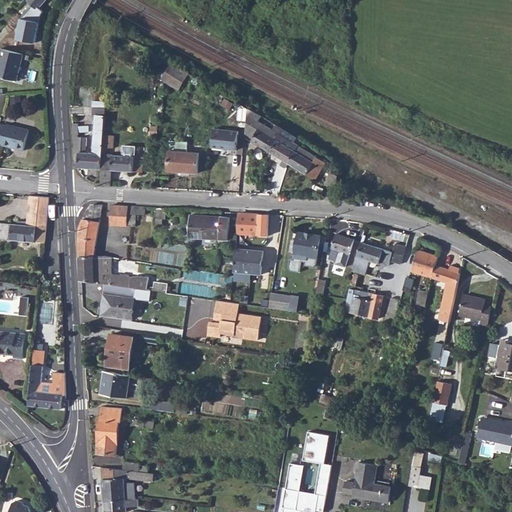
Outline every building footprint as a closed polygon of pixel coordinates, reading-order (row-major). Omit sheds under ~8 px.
[(41,9),(46,0),(28,0),(28,1),(41,9)] [(0,75),(16,80),(22,53),(0,47),(0,75)] [(189,75),(167,62),(167,67),(165,67),(164,82),(180,91),(189,75)] [(86,152),(74,151),(74,157),(75,161),(78,166),(79,168),(102,169),(103,154),(103,147),(104,134),(105,116),(95,116),(92,153),(86,152)] [(0,140),(3,141),(3,143),(23,148),(29,128),(7,122),(7,124),(0,122),(0,140)] [(78,123),(72,124),(73,134),(79,134),(79,132),(88,131),(88,126),(79,126),(78,123)] [(252,141),(270,152),(281,135),(280,134),(263,124),(260,128),(251,124),(249,136),(254,139),(252,141)] [(214,126),(212,147),(238,149),(240,129),(214,126)] [(104,134),(103,147),(114,147),(114,135),(104,134)] [(281,135),(270,152),(289,164),(300,146),(281,135)] [(86,144),(73,144),(74,151),(86,152),(86,144)] [(102,169),(101,184),(111,185),(112,170),(143,173),(144,157),(135,157),(136,147),(124,146),(123,155),(103,154),(102,169)] [(300,146),(289,164),(313,178),(323,161),(300,146)] [(169,151),(168,171),(197,173),(198,153),(169,151)] [(321,184),(331,188),(333,174),(328,172),(321,184)] [(51,197),(31,196),(28,223),(18,222),(18,224),(0,222),(0,238),(46,244),(51,197)] [(79,240),(80,257),(97,257),(103,205),(92,205),(86,214),(83,221),(80,228),(79,235),(79,240)] [(112,205),(110,225),(135,227),(137,214),(145,214),(145,207),(112,205)] [(157,208),(156,222),(161,222),(161,217),(165,217),(165,208),(157,208)] [(239,213),(237,234),(268,236),(269,214),(239,213)] [(189,217),(188,238),(227,240),(229,217),(204,216),(203,218),(189,217)] [(294,253),(293,260),(306,263),(307,257),(317,258),(321,237),(298,233),(296,241),(295,249),(294,253)] [(337,234),(332,253),(337,254),(338,252),(350,255),(354,239),(337,234)] [(357,257),(352,272),(358,274),(365,276),(367,267),(372,268),(375,266),(376,263),(379,263),(389,266),(391,261),(393,252),(361,242),(357,257)] [(396,243),(393,252),(403,255),(406,246),(396,243)] [(237,250),(235,274),(263,276),(264,252),(237,250)] [(411,271),(432,278),(435,266),(438,256),(418,250),(411,271)] [(393,252),(391,261),(402,264),(403,255),(393,252)] [(97,257),(80,257),(81,280),(92,282),(106,284),(136,289),(150,291),(152,279),(142,277),(136,278),(129,277),(129,276),(123,275),(123,276),(115,275),(115,258),(107,257),(97,257)] [(435,266),(432,278),(447,283),(439,321),(449,323),(460,268),(449,265),(448,270),(435,266)] [(319,277),(317,290),(324,291),(326,278),(319,277)] [(407,278),(405,286),(412,287),(414,279),(407,278)] [(356,284),(356,287),(364,289),(366,282),(357,280),(357,281),(356,284)] [(106,284),(102,315),(131,320),(132,320),(136,289),(106,284)] [(405,286),(402,297),(409,299),(412,287),(405,286)] [(417,305),(426,307),(429,292),(420,290),(417,305)] [(387,297),(356,291),(356,292),(355,292),(351,313),(380,319),(384,299),(387,300),(387,297)] [(29,314),(31,295),(23,294),(21,313),(29,314)] [(271,294),(269,309),(289,312),(292,297),(271,294)] [(481,326),(488,328),(492,309),(485,307),(486,301),(463,297),(459,317),(481,322),(481,326)] [(393,298),(389,313),(397,316),(398,310),(401,301),(393,298)] [(240,304),(218,301),(215,321),(211,321),(209,336),(221,337),(222,334),(260,339),(263,318),(239,315),(240,304)] [(0,331),(0,353),(15,355),(15,357),(24,358),(26,334),(0,331)] [(113,334),(109,362),(119,364),(118,368),(130,370),(135,338),(113,334)] [(139,334),(138,341),(146,343),(147,335),(139,334)] [(342,339),(340,349),(346,350),(349,340),(342,339)] [(511,344),(503,343),(498,368),(511,370),(511,344)] [(35,349),(28,406),(62,409),(63,395),(67,395),(66,374),(55,373),(54,384),(42,382),(45,350),(35,349)] [(132,376),(106,372),(103,396),(128,400),(132,376)] [(451,386),(436,383),(432,404),(446,407),(451,386)] [(152,402),(152,410),(182,414),(183,407),(178,407),(178,405),(152,402)] [(101,421),(98,453),(117,455),(120,422),(122,423),(123,409),(103,407),(102,421),(101,421)] [(498,423),(481,420),(478,438),(511,444),(511,421),(510,421),(510,423),(498,420),(498,423)] [(317,507),(324,508),(332,462),(325,460),(330,432),(309,428),(303,457),(320,460),(315,490),(299,487),(303,462),(289,459),(282,504),(283,504),(281,511),(299,511),(300,507),(316,510),(317,507)] [(433,475),(421,473),(423,454),(414,453),(411,485),(432,487),(433,475)] [(343,493),(353,495),(362,497),(362,498),(388,503),(391,488),(389,488),(390,484),(378,482),(377,485),(374,485),(377,467),(358,463),(355,484),(345,482),(343,493)] [(156,474),(102,467),(103,490),(116,490),(117,501),(129,500),(128,479),(141,480),(141,479),(147,480),(148,478),(150,478),(150,479),(155,480),(156,474)] [(116,490),(103,490),(104,501),(117,501),(116,490)] [(14,502),(11,511),(33,511),(34,511),(30,505),(27,505),(24,502),(18,500),(14,502)] [(117,501),(104,501),(104,511),(129,511),(129,500),(117,501)]
